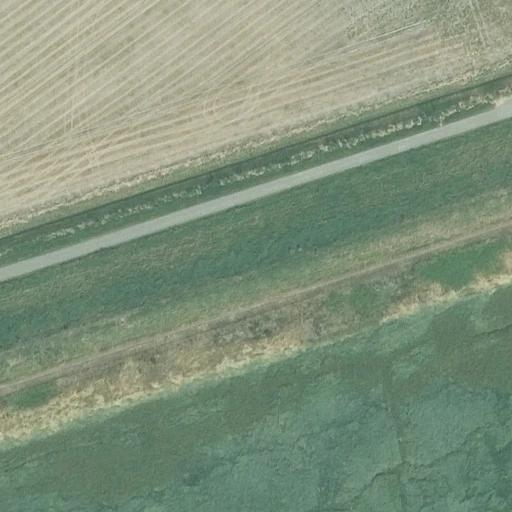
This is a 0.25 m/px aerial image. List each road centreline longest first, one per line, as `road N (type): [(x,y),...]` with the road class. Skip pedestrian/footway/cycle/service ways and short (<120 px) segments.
road 1 (track): [(511,230),(0,396)]
road 2 (unclassified): [(0,271),(511,108)]
